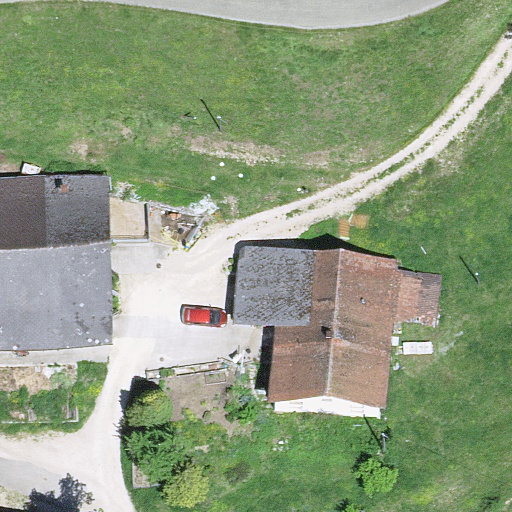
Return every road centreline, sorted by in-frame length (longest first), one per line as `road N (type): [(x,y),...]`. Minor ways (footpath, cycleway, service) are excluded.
road 1 (track): [(511,44),(473,106),(399,168),(248,212),(168,266)]
road 2 (residential): [(188,0),(266,7),(355,0)]
